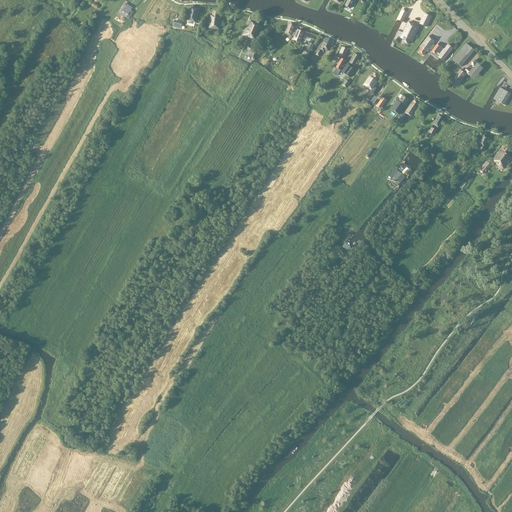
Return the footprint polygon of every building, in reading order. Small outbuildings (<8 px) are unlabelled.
[(348,0),(345,6),(350,9),(354,0),(348,0)] [(125,19),(126,18),(128,20),(134,12),(131,11),(133,8),(127,5),(120,15),(125,19)] [(195,23),(198,10),(191,8),(188,21),(195,23)] [(210,15),(208,27),(219,29),(220,17),(218,16),(219,12),(213,11),(212,16),(210,15)] [(406,16),(400,13),(396,22),(401,25),(406,16)] [(425,14),(420,24),(426,27),(431,17),(425,14)] [(262,28),(249,22),(243,36),(256,42),(262,28)] [(410,40),(412,41),(418,27),(409,23),(402,36),(404,37),(402,42),(407,45),(410,40)] [(289,24),(285,34),(292,36),(293,34),(296,35),(294,40),(300,43),(304,33),(298,30),(297,33),(294,32),(296,27),(289,24)] [(422,48),(418,52),(423,56),(426,51),(427,52),(430,49),(432,51),(433,51),(434,48),(438,51),(441,47),(437,44),(435,47),(433,45),(436,41),(429,36),(420,47),(422,48)] [(324,42),(320,50),(324,52),(325,50),(327,51),(332,41),(327,38),(325,42),(324,42)] [(474,51),(466,44),(452,60),(461,67),(474,51)] [(246,45),(244,49),(250,52),(248,55),(253,57),(256,50),(246,45)] [(448,45),(438,58),(443,61),(452,49),(448,45)] [(339,56),(340,56),(340,58),(337,58),(336,60),(337,62),(340,62),(336,69),(333,74),(337,77),(343,65),(344,64),(345,62),(342,60),(343,58),(344,58),(347,50),(342,48),(339,56)] [(345,67),(341,72),(350,78),(355,70),(352,68),(354,66),(355,66),(357,63),(356,62),(359,57),(353,54),(349,63),(350,64),(349,66),(347,64),(346,65),(344,64),(343,65),(345,67)] [(461,70),(451,84),(455,87),(458,83),(459,84),(466,74),(467,75),(468,74),(474,80),(483,70),(477,65),(473,69),(469,66),(463,72),(461,70)] [(371,79),(370,78),(366,84),(368,85),(369,84),(372,87),(378,78),(374,75),(371,79)] [(346,80),(342,86),(346,89),(350,83),(346,80)] [(500,88),(493,99),(503,105),(510,94),(500,88)] [(399,114),(403,109),(409,101),(403,96),(398,103),(395,100),(390,108),(399,114)] [(382,98),(376,107),(380,110),(386,101),(382,98)] [(410,105),(407,109),(404,113),(411,117),(417,108),(416,107),(419,103),(414,100),(411,105),(410,105)] [(439,117),(433,125),(437,128),(443,119),(439,117)] [(477,144),(481,146),(481,147),(480,147),(479,150),(483,152),(485,149),(483,148),(488,139),(483,136),(481,140),(480,140),(477,144)] [(500,150),(492,161),(503,169),(511,159),(507,156),(511,150),(505,146),(501,151),(500,150)] [(479,171),(483,175),(491,165),(487,162),(479,171)] [(395,169),(388,176),(392,179),(393,178),(400,184),(405,178),(395,169)]
